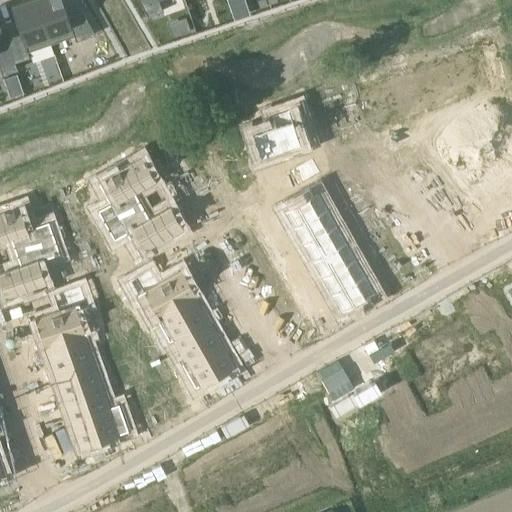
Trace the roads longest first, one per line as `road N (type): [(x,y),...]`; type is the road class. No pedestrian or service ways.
road 1 (residential): [(47,508),(311,360)]
road 2 (residential): [(311,360),(204,161)]
road 3 (residential): [(311,360),(456,277)]
road 4 (residential): [(47,508),(0,380)]
